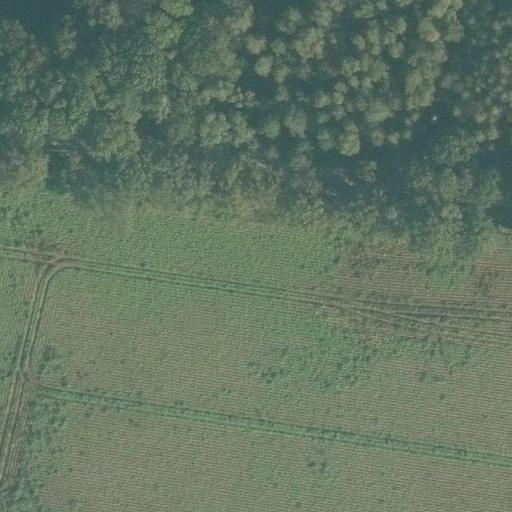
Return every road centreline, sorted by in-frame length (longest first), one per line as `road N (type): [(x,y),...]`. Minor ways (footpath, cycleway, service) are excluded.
road 1 (track): [(0,136),(511,204)]
road 2 (track): [(185,0),(165,160)]
